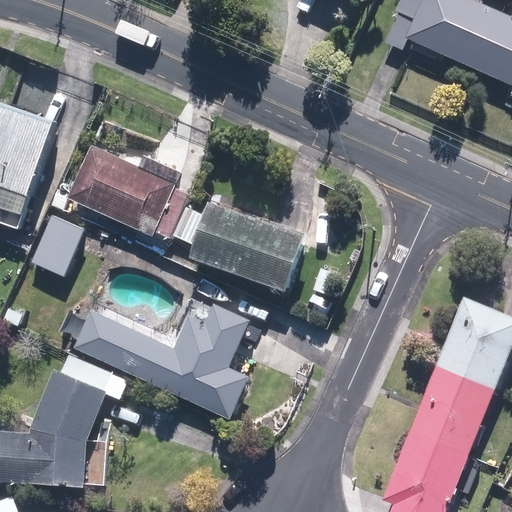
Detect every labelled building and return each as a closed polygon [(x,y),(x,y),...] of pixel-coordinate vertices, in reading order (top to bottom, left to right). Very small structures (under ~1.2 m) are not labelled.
[(511,23),(460,0),(400,0),(394,15),(397,16),(384,45),(393,49),(403,53),(407,44),(475,74),(511,90),(511,92),(509,98),(511,99),(511,23)] [(0,102),(0,215),(21,223),(55,121),(0,102)] [(169,238),(196,248),(189,265),(285,301),(308,238),(291,232),(236,211),(239,203),(214,194),(206,216),(186,209),(189,199),(182,196),(174,193),(177,187),(91,151),(68,205),(154,241),(155,239),(167,243),(169,238)] [(52,216),(37,251),(71,265),(82,240),(86,231),(52,216)] [(168,264),(127,246),(119,265),(160,283),(168,264)] [(444,511),(511,345),(511,321),(477,307),(459,300),(378,500),(392,506),(389,511),(444,511)] [(173,352),(89,313),(71,351),(228,423),(247,380),(227,371),(248,325),(212,308),(204,327),(188,320),(173,352)] [(0,431),(0,484),(38,486),(38,488),(84,491),(85,485),(93,486),(95,450),(86,449),(87,439),(101,408),(107,396),(119,402),(128,383),(69,354),(59,374),(54,371),(28,433),(0,431)] [(0,511),(17,511),(12,498),(0,502),(0,511)]
